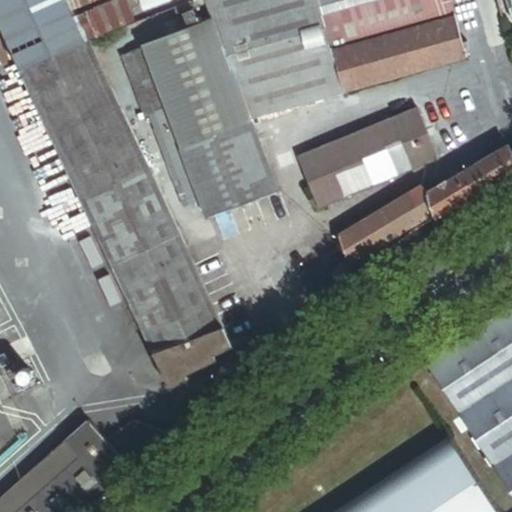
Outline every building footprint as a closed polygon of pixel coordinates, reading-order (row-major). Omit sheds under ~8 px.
[(0,0),(0,21),(19,70),(85,44),(84,43),(74,17),(71,11),(67,0),(0,0)] [(67,0),(71,11),(101,0),(67,0)] [(84,43),(136,22),(126,0),(116,0),(74,17),(84,43)] [(142,0),(146,9),(168,0),(142,0)] [(205,0),(214,22),(186,33),(168,40),(144,49),(144,51),(168,113),(202,204),(208,220),(279,193),(252,119),(345,93),(332,49),(318,0),(205,0)] [(318,0),(332,49),(456,14),(451,0),(318,0)] [(468,58),(456,14),(332,49),(345,93),(468,58)] [(168,40),(186,33),(181,20),(164,27),(168,40)] [(82,202),(149,169),(90,42),(85,44),(19,70),(82,202)] [(147,122),(151,120),(168,113),(144,51),(123,59),(147,122)] [(420,108),(300,158),(321,209),(441,159),(420,108)] [(184,210),(202,204),(168,113),(151,120),(184,210)] [(436,220),(511,174),(511,150),(510,146),(432,192),(429,195),(436,220)] [(82,202),(154,355),(223,328),(149,169),(82,202)] [(417,231),(436,220),(429,195),(432,192),(427,184),(358,225),(346,233),(341,236),(346,250),(348,258),(356,279),(374,264),(417,231)] [(346,233),(358,225),(355,220),(343,226),(346,233)] [(333,272),(348,258),(346,250),(327,264),(333,272)] [(344,290),(356,279),(348,258),(333,272),(344,290)] [(511,305),(458,341),(426,361),(511,492),(511,305)] [(154,355),(171,390),(189,381),(187,377),(218,362),(214,356),(233,347),(223,328),(154,355)] [(183,416),(172,426),(178,432),(187,424),(183,416)] [(497,511),(454,447),(355,511),(497,511)]
